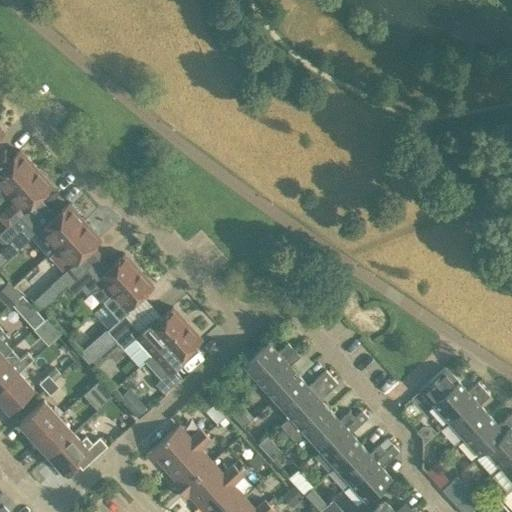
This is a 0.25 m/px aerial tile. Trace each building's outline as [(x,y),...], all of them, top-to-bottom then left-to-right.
[(0,166),(0,188),(5,194),(35,167),(19,149),(0,166)] [(0,230),(0,236),(5,243),(8,240),(26,224),(47,205),(39,196),(51,185),(35,167),(5,194),(12,202),(0,212),(0,217),(6,225),(0,230)] [(38,230),(54,247),(83,221),(67,203),(38,230)] [(83,221),(54,247),(56,250),(48,256),(62,272),(49,285),(57,294),(66,285),(97,257),(89,248),(99,238),(83,221)] [(16,249),(30,236),(34,233),(26,224),(8,240),(16,249)] [(123,253),(107,267),(97,257),(66,285),(74,294),(81,288),(86,294),(90,291),(100,302),(102,301),(111,293),(137,269),(123,253)] [(46,254),(11,281),(24,298),(59,271),(46,254)] [(137,269),(111,293),(102,301),(118,319),(106,330),(114,339),(130,324),(131,323),(124,315),(129,311),(127,307),(152,285),(137,269)] [(6,282),(0,287),(0,299),(8,307),(19,295),(6,282)] [(33,324),(41,317),(31,305),(23,313),(33,324)] [(120,350),(135,336),(151,354),(186,322),(171,306),(158,318),(157,317),(138,333),(130,324),(114,339),(93,357),(97,361),(122,353),(120,350)] [(200,338),(186,322),(151,354),(144,359),(160,376),(151,385),(159,394),(178,377),(170,368),(188,351),(187,350),(200,338)] [(58,331),(52,325),(42,333),(49,340),(58,331)] [(0,358),(3,356),(11,349),(4,341),(8,337),(0,327),(0,358)] [(300,342),(294,335),(276,351),(266,340),(241,363),(257,381),(300,342)] [(306,348),(300,342),(257,381),(272,398),(297,375),(288,364),(306,348)] [(28,352),(12,365),(3,356),(0,358),(0,386),(17,371),(33,358),(28,352)] [(466,391),(444,366),(419,389),(447,420),(482,388),(476,381),(466,391)] [(38,383),(43,388),(52,379),(59,373),(54,367),(38,383)] [(297,375),(272,398),(287,415),(331,376),(325,369),(307,385),(297,375)] [(32,387),(17,371),(0,386),(0,402),(7,410),(32,387)] [(53,380),(52,379),(43,388),(49,394),(65,380),(60,375),(53,380)] [(293,438),(302,431),(302,432),(328,409),(319,398),(336,382),(331,376),(287,415),(288,415),(279,423),(293,438)] [(83,394),(96,409),(112,396),(98,380),(83,394)] [(482,388),(447,420),(462,437),(488,414),(478,404),(488,394),(482,388)] [(145,407),(136,397),(126,406),(135,416),(145,407)] [(17,422),(32,438),(57,415),(43,399),(17,422)] [(224,415),(213,403),(205,410),(216,422),(224,415)] [(328,409),(302,432),(318,448),(354,416),(348,410),(337,419),(328,409)] [(359,442),(349,432),(367,416),(361,409),(354,416),(318,448),(333,465),(359,442)] [(488,414),(462,437),(477,454),(509,426),(511,422),(511,410),(497,425),(488,414)] [(57,415),(32,438),(47,454),(72,431),(57,415)] [(223,416),(218,421),(223,425),(227,421),(223,416)] [(155,458),(164,469),(204,433),(199,427),(189,436),(177,424),(144,454),(151,461),(155,458)] [(421,437),(421,443),(434,431),(429,425),(421,425),(415,431),(421,437)] [(511,429),(509,426),(477,454),(478,455),(484,449),(499,466),(511,453),(511,429)] [(79,439),(72,431),(47,454),(61,471),(73,460),(81,468),(106,445),(98,436),(91,442),(84,435),(79,439)] [(209,438),(204,433),(164,469),(174,479),(170,483),(177,490),(210,460),(199,447),(209,438)] [(254,443),(270,456),(277,448),(261,435),(254,443)] [(386,437),(378,443),(384,450),(392,443),(386,437)] [(359,442),(333,465),(348,482),(384,450),(378,443),(368,453),(359,442)] [(384,450),(348,482),(364,500),(390,477),(380,466),(398,450),(392,443),(384,450)] [(256,452),(247,460),(251,465),(260,456),(256,452)] [(511,453),(499,466),(489,475),(504,491),(511,483),(511,453)] [(421,468),(439,488),(455,474),(436,454),(421,468)] [(187,494),(197,504),(236,468),(231,463),(221,472),(210,460),(177,490),(184,497),(187,494)] [(224,511),(242,495),(231,483),(241,474),(236,468),(197,504),(203,511),(224,511)] [(286,474),(298,491),(307,485),(295,468),(286,474)] [(463,484),(448,497),(455,505),(456,504),(470,491),(463,484)] [(284,494),(292,503),(301,495),(293,486),(284,494)] [(305,492),(318,507),(326,500),(312,486),(305,492)] [(254,508),(242,495),(224,511),(259,511),(269,504),(264,498),(254,508)] [(369,511),(404,511),(410,508),(404,501),(393,510),(383,499),(369,511)]
